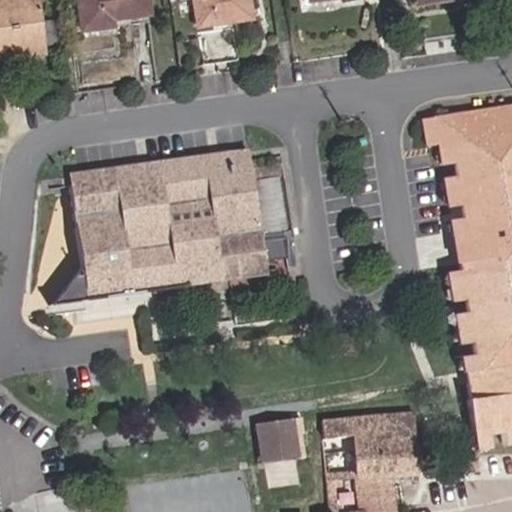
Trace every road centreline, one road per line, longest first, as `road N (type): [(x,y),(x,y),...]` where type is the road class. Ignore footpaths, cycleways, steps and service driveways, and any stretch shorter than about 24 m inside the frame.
road 1 (residential): [(308,89),(45,125),(19,160),(0,331)]
road 2 (residential): [(308,89),(336,289),(412,278),(384,79)]
road 3 (residential): [(511,62),(384,79)]
